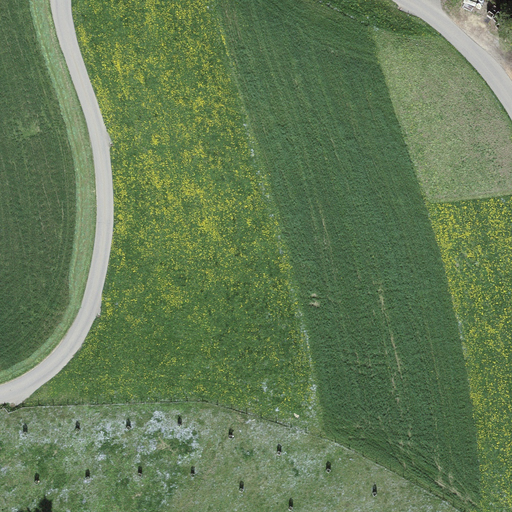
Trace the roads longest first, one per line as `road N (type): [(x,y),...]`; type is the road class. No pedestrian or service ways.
road 1 (unclassified): [(0,394),(44,372),(74,339),(101,256),(99,138),(59,0)]
road 2 (unclassified): [(409,0),(452,31),(511,100)]
